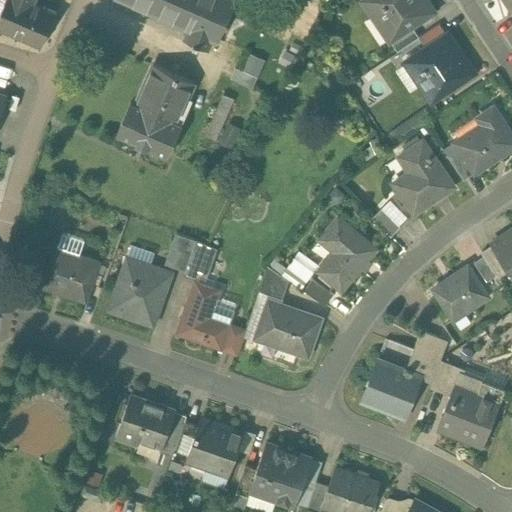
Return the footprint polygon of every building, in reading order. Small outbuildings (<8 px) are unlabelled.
[(7,0),(0,17),(0,28),(43,46),(57,10),(36,1),(36,0),(7,0)] [(124,0),(189,28),(184,38),(194,42),(193,44),(198,46),(199,44),(208,48),(213,38),(218,41),(235,0),(124,0)] [(426,0),(364,0),(364,1),(390,39),(412,25),(433,10),(426,0)] [(412,25),(390,39),(397,50),(419,36),(412,25)] [(448,33),(405,61),(431,100),(442,92),(441,90),(451,84),(452,86),(474,71),(448,33)] [(194,81),(154,63),(136,104),(177,122),(194,81)] [(257,76),(235,67),(231,78),(252,87),(257,76)] [(223,93),(205,135),(215,139),(234,98),(223,93)] [(136,104),(131,102),(117,133),(137,142),(137,143),(147,148),(148,147),(168,156),(182,124),(177,122),(136,104)] [(482,123),(455,141),(458,146),(475,172),(511,146),(511,133),(493,106),(478,116),(482,123)] [(239,127),(229,123),(221,142),(231,146),(239,127)] [(414,168),(393,182),(414,212),(433,199),(434,201),(445,194),(444,192),(454,185),(434,155),(433,155),(422,140),(403,152),(414,168)] [(475,172),(458,146),(447,153),(464,179),(475,172)] [(400,226),(382,207),(372,217),(391,236),(400,226)] [(377,248),(338,215),(318,238),(333,251),(318,270),(342,290),(377,248)] [(511,230),(493,243),(510,270),(511,272),(511,230)] [(196,240),(177,233),(173,246),(178,248),(172,266),(185,271),(196,240)] [(208,244),(196,240),(185,271),(184,275),(195,280),(199,281),(200,277),(206,279),(217,248),(208,244)] [(510,270),(493,243),(482,251),(484,255),(497,274),(499,277),(501,276),(499,273),(507,267),(509,271),(510,270)] [(99,262),(56,247),(43,286),(86,301),(99,262)] [(290,266),(311,279),(322,261),(301,248),(290,266)] [(497,274),(484,255),(474,261),(487,280),(497,274)] [(172,272),(127,256),(108,309),(154,325),(172,272)] [(289,280),(268,265),(259,291),(282,299),(289,280)] [(468,266),(434,288),(454,318),(488,296),(468,266)] [(334,294),(312,279),(304,290),(325,305),(334,294)] [(199,281),(195,280),(176,333),(221,348),(230,324),(211,317),(221,288),(199,281)] [(321,317),(269,299),(255,338),(308,356),(321,317)] [(448,339),(421,329),(406,370),(421,376),(420,378),(431,382),(448,339)] [(406,370),(378,359),(362,399),(405,416),(420,378),(421,376),(406,370)] [(465,368),(441,359),(431,382),(430,387),(453,396),(461,375),(462,375),(465,368)] [(462,375),(461,375),(453,396),(440,428),(481,443),(502,391),(462,375)] [(176,410),(130,394),(118,431),(140,439),(162,446),(163,447),(170,425),(176,410)] [(244,434),(200,419),(198,424),(188,453),(186,458),(230,474),(234,463),(235,463),(240,450),(238,449),(244,434)] [(198,424),(185,420),(182,429),(175,448),(188,453),(198,424)] [(182,429),(170,425),(163,447),(162,446),(160,452),(172,456),(175,448),(182,429)] [(140,439),(118,431),(116,436),(139,444),(140,439)] [(312,458),(266,442),(258,467),(249,491),(251,491),(295,506),(312,458)] [(258,467),(246,463),(236,492),(249,496),(251,491),(249,491),(258,467)] [(368,511),(379,482),(336,466),(329,486),(322,506),(323,506),(338,511),(368,511)] [(329,486),(316,481),(307,506),(321,511),(323,506),(322,506),(329,486)] [(250,501),(273,510),(276,501),(253,493),(250,501)] [(407,511),(408,511),(386,499),(381,511),(407,511)] [(439,511),(415,499),(408,511),(407,511),(439,511)]
